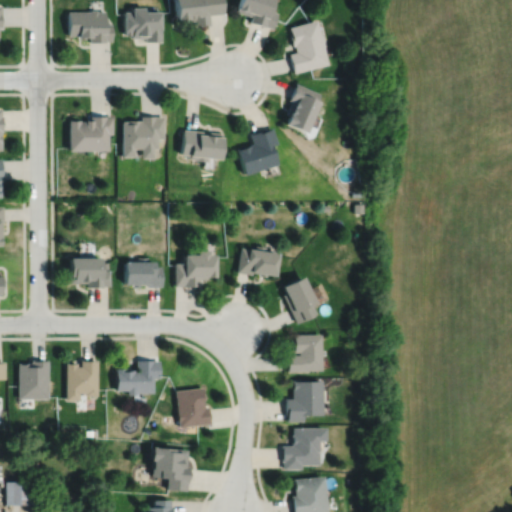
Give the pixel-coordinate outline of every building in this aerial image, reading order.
[(169,0),(172,19),(183,18),(184,21),(189,20),(190,24),(196,23),(196,25),(206,24),(205,14),(221,12),(219,0),(169,0)] [(234,0),(231,10),(247,16),(245,21),(260,26),(261,25),(268,28),(273,12),(265,10),(268,0),(234,0)] [(120,11),(121,34),(128,34),(128,38),(142,37),(142,41),(158,41),(158,11),(141,11),(141,7),(128,7),(128,11),(120,11)] [(64,11),(64,35),(73,35),(73,39),(78,39),(78,37),(85,37),(85,42),(101,42),(101,40),(109,40),(109,23),(102,23),(102,11),(95,11),(93,9),(88,9),(86,11),(64,11)] [(286,26),(288,34),(286,34),(289,45),(291,45),(293,51),(285,53),(290,72),(324,64),(313,19),(286,26)] [(283,121),(302,130),(317,96),(315,95),(318,90),(293,79),(286,96),(289,98),(284,111),(285,111),(282,118),(284,119),(283,121)] [(65,116),(65,146),(105,146),(105,130),(109,130),(109,114),(102,114),(102,112),(87,112),(87,116),(82,116),(82,118),(77,118),(77,116),(65,116)] [(119,117),(119,152),(131,152),(131,144),(138,144),(138,153),(150,153),(150,144),(154,144),(154,135),(161,135),(161,113),(152,113),(138,113),(138,117),(136,117),(136,116),(126,116),(126,117),(119,117)] [(234,146),(242,171),(276,160),(270,142),(275,140),(270,124),(263,126),(263,125),(247,130),(250,140),(234,146)] [(181,126),(178,150),(186,151),(186,155),(204,157),(205,152),(218,154),(221,130),(181,126)] [(351,201),(351,210),(361,210),(361,201),(351,201)] [(239,244),(235,269),(250,272),(250,269),(258,270),(257,273),(265,274),(265,271),(274,272),(278,249),(263,247),(264,244),(253,242),(253,245),(247,244),(247,245),(239,244)] [(172,260),(172,283),(197,283),(197,277),(205,277),(205,273),(214,273),(214,251),(207,251),(207,246),(195,246),(195,250),(181,250),(181,260),(172,260)] [(66,254),(67,280),(83,280),(83,284),(100,284),(100,283),(107,283),(107,267),(98,267),(98,253),(66,254)] [(121,258),(122,281),(129,281),(130,284),(137,284),(137,281),(144,280),(144,284),(160,284),(159,264),(152,264),(152,257),(121,258)] [(281,282),(285,290),(281,292),(294,320),(314,311),(310,301),(314,298),(302,273),(281,282)] [(291,332),(291,349),(297,349),(297,352),(284,353),(284,369),(306,369),(306,367),(320,367),(319,331),(291,332)] [(16,361),(16,396),(47,396),(47,357),(30,357),(30,361),(16,361)] [(64,360),(65,397),(78,397),(78,390),(85,390),(85,393),(96,393),(96,357),(79,357),(79,364),(75,364),(75,360),(64,360)] [(114,366),(114,388),(126,387),(126,392),(135,392),(135,390),(152,390),(152,376),(158,376),(158,358),(135,358),(135,367),(124,367),(124,366),(114,366)] [(283,396),(283,412),(284,412),(284,419),(301,419),(301,412),(321,412),(320,378),(289,378),(290,396),(283,396)] [(174,388),(178,425),(210,421),(208,404),(203,405),(202,396),(204,396),(202,384),(174,388)] [(279,443),(279,459),(281,459),(281,467),(299,467),(299,463),(317,463),(317,438),(324,438),(324,425),(290,425),(291,432),(289,432),(289,443),(279,443)] [(149,444),(148,458),(150,458),(149,475),(165,476),(164,487),(184,489),(185,481),(186,481),(187,464),(184,464),(185,448),(153,445),(153,444),(149,444)] [(291,477),(293,493),(289,494),(290,511),(313,511),(325,511),(322,474),(291,477)] [(3,479),(3,502),(27,502),(27,501),(37,501),(37,480),(27,480),(27,479),(3,479)] [(151,498),(151,505),(144,505),(144,511),(169,511),(169,505),(167,505),(167,498),(151,498)]
